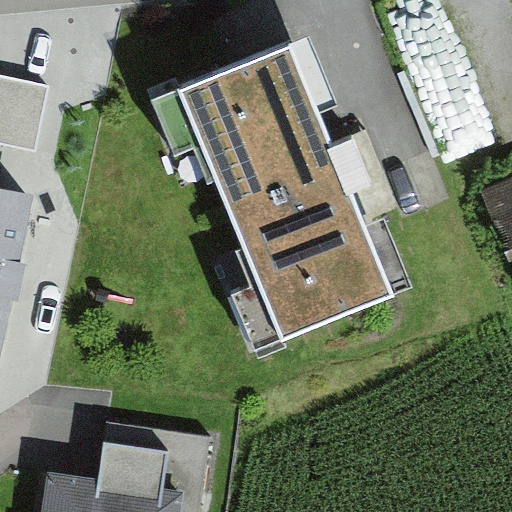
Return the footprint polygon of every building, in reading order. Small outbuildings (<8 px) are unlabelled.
[(333,141),(292,41),(181,87),(284,339),(398,292),(368,219),(398,207),(384,172),(373,176),(355,132),(333,141)] [(443,121),(484,105),(467,61),(426,77),(443,121)] [(50,86),(0,75),(0,142),(36,151),(50,86)] [(511,180),(486,191),(511,254),(511,180)] [(36,191),(0,184),(0,369),(15,296),(24,298),(31,263),(22,262),(36,191)] [(262,371),(288,360),(245,257),(219,268),(262,371)] [(98,477),(49,469),(42,511),(202,511),(214,437),(107,421),(98,477)]
